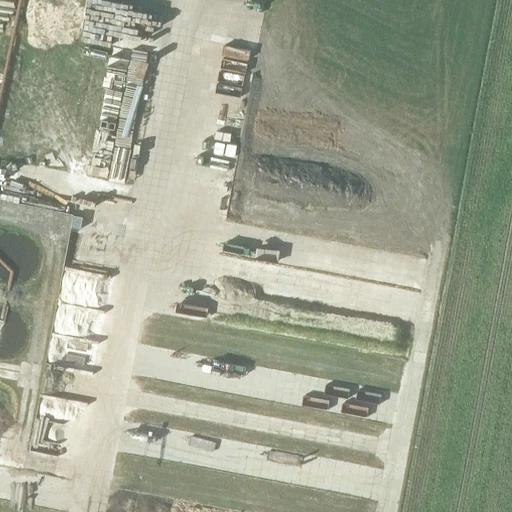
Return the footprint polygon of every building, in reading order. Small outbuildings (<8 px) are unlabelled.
[(169,0),(168,13),(179,14),(180,0),(169,0)] [(204,31),(201,58),(213,59),(217,23),(201,21),(200,31),(204,31)] [(225,60),(230,39),(220,37),(215,58),(225,60)] [(231,119),(230,128),(247,131),(249,121),(231,119)] [(300,153),(296,181),(304,183),(308,154),(300,153)]
